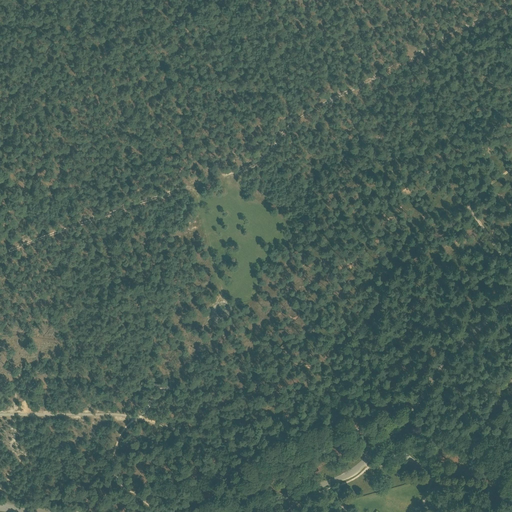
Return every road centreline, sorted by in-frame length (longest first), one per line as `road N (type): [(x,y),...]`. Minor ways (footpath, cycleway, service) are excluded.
road 1 (unclassified): [(235,511),(351,474),(511,298)]
road 2 (unknown): [(511,272),(464,205),(511,167)]
